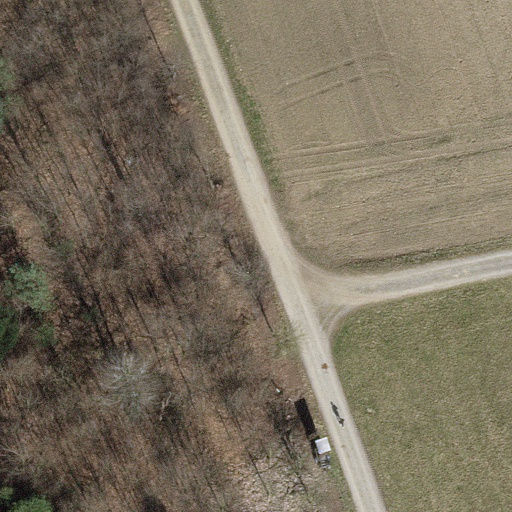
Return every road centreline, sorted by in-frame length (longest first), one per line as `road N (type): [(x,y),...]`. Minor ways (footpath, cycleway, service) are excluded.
road 1 (track): [(189,0),(374,511)]
road 2 (track): [(511,262),(301,298)]
